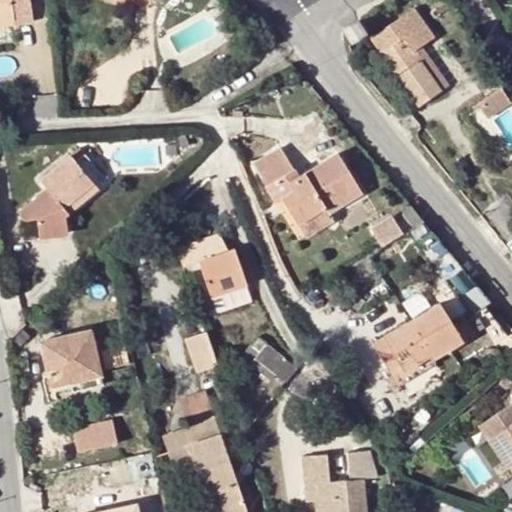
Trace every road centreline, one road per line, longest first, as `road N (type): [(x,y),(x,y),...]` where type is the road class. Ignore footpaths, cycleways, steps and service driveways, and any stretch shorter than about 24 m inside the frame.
road 1 (residential): [(0,128),(193,113),(213,119),(297,298)]
road 2 (residential): [(511,297),(297,23)]
